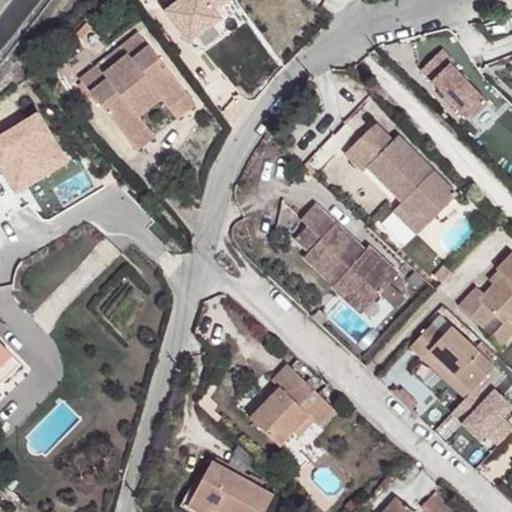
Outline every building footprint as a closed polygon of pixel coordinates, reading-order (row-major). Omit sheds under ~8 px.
[(166,113),(185,97),(138,37),(118,50),(126,59),(104,77),(97,68),(79,82),(127,143),(144,129),(137,119),(158,103),(166,113)] [(435,48),(415,69),(465,115),(482,97),(444,61),(447,58),(435,48)] [(192,108),(185,97),(166,113),(174,123),(192,108)] [(417,217),(428,228),(457,199),(401,143),(396,148),(374,126),(345,156),(346,157),(363,175),(367,171),(402,205),(398,210),(411,223),(417,217)] [(144,129),(127,143),(134,153),(152,139),(144,129)] [(312,209),(299,224),(305,230),(294,243),(308,255),(303,261),(333,288),(331,290),(346,304),(358,291),(372,304),(377,299),(387,289),(396,279),(384,267),(379,273),(370,265),(312,209)] [(417,239),(428,228),(417,217),(411,223),(398,210),(392,215),(417,239)] [(511,256),(498,272),(504,278),(485,297),(477,289),(459,307),(502,348),(511,338),(511,256)] [(375,259),(370,265),(379,273),(384,267),(375,259)] [(432,281),(440,288),(450,277),(442,271),(432,281)] [(400,301),(387,289),(377,299),(391,311),(400,301)] [(358,291),(346,304),(360,317),(372,304),(358,291)] [(431,327),(443,339),(451,329),(440,319),(431,327)] [(410,350),(423,362),(430,354),(473,393),(474,393),(495,370),(451,329),(443,339),(431,327),(410,350)] [(0,383),(19,364),(0,346),(0,383)] [(430,354),(423,362),(467,400),(472,394),(473,393),(430,354)] [(310,417),(315,422),(318,426),(335,410),(291,364),(274,379),(282,389),(252,416),(280,446),(295,431),(310,417)] [(495,370),(474,393),(473,395),(483,405),(506,379),(495,370)] [(403,391),(396,398),(411,412),(418,405),(403,391)] [(502,422),(483,405),(473,395),(472,394),(467,400),(452,415),(462,425),(460,426),(479,444),(485,437),(498,449),(503,443),(492,433),(502,422)] [(300,436),(315,422),(310,417),(295,431),(300,436)] [(267,511),(275,497),(216,465),(191,511),(193,511),(267,511)] [(453,511),(433,493),(421,505),(428,511),(453,511)] [(410,511),(398,499),(385,511),(410,511)]
